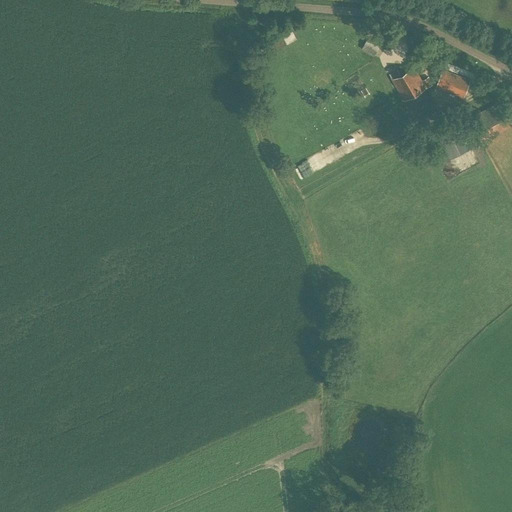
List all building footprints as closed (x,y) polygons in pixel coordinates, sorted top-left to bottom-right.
[(292,30),(260,49),(265,57),(296,38),(292,30)] [(361,48),(374,56),(379,46),(367,39),(361,48)] [(406,71),(399,76),(396,71),(390,75),(405,100),(432,84),(428,76),(422,80),(410,62),(403,67),(406,71)] [(435,88),(463,98),(471,80),(443,68),(435,88)] [(468,117),(481,141),(511,124),(511,122),(501,100),(468,117)] [(435,130),(449,159),(481,144),(467,115),(435,130)]
